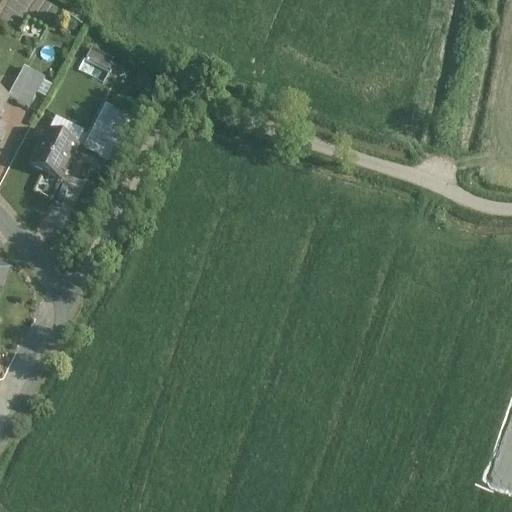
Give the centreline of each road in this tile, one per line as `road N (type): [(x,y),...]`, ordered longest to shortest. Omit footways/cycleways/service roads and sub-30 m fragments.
road 1 (unclassified): [(168,127),(228,109),(477,204),(511,206)]
road 2 (residential): [(168,127),(71,302)]
road 3 (residential): [(71,302),(0,443)]
